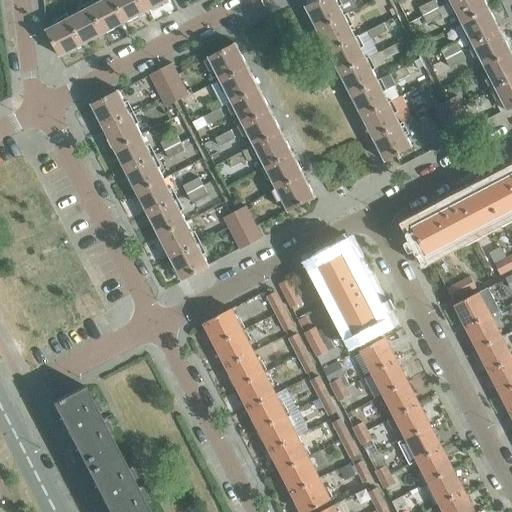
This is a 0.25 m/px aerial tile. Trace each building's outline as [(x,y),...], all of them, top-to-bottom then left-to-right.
[(105,33),(127,22),(115,0),(101,0),(91,5),(105,33)] [(115,0),(127,22),(148,10),(142,0),(115,0)] [(142,0),(148,10),(168,0),(142,0)] [(317,0),(305,6),(317,29),(345,15),(357,9),(352,0),(317,0)] [(432,0),(419,7),(423,15),(439,7),(435,0),(432,0)] [(490,8),(485,0),(452,0),(451,1),(462,22),(490,8)] [(83,44),(105,33),(91,5),(69,16),(83,44)] [(443,15),(439,7),(423,15),(427,23),(443,15)] [(462,22),(473,44),(501,30),(490,8),(462,22)] [(317,29),(328,51),(356,37),(345,15),(317,29)] [(60,56),(83,44),(69,16),(46,28),(60,56)] [(384,22),(368,31),(372,39),(388,31),(384,22)] [(511,51),(501,30),(473,44),(485,66),(511,51)] [(328,51),(340,73),(367,58),(356,37),(328,51)] [(236,42),(208,57),(220,80),(248,65),(236,42)] [(446,59),(462,50),(457,42),(441,50),(446,59)] [(395,44),(379,52),(383,60),(399,52),(395,44)] [(466,58),(462,50),(446,59),(450,67),(466,58)] [(496,87),(511,79),(511,51),(485,66),(496,87)] [(340,73),(351,94),(378,80),(367,58),(340,73)] [(431,65),(436,75),(443,71),(438,61),(431,65)] [(161,68),(169,84),(180,79),(172,62),(161,68)] [(259,87),(248,65),(220,80),(231,101),(259,87)] [(351,94),(362,116),(390,102),(384,91),(396,85),(394,82),(410,74),(406,66),(378,80),(351,94)] [(150,74),(158,90),(169,84),(161,68),(150,74)] [(180,79),(169,84),(177,100),(188,94),(180,79)] [(511,108),(511,79),(496,87),(508,111),(511,108)] [(169,84),(158,90),(167,106),(177,100),(169,84)] [(259,87),(231,101),(243,123),(270,109),(259,87)] [(91,104),(103,127),(131,112),(119,89),(91,104)] [(454,117),(457,116),(465,112),(457,96),(446,101),(454,117)] [(435,107),(443,123),(454,117),(446,101),(435,107)] [(362,116),(373,138),(401,124),(390,102),(362,116)] [(220,107),(204,116),(208,124),(224,116),(220,107)] [(281,130),(270,109),(243,123),(254,144),(254,145),(281,130)] [(142,134),(131,112),(103,127),(114,148),(142,134)] [(457,116),(454,117),(463,133),(474,128),(465,112),(457,116)] [(454,117),(443,123),(452,139),(463,133),(454,117)] [(413,146),(401,124),(373,138),(385,161),(413,146)] [(231,129),(215,137),(219,146),(235,137),(231,129)] [(293,152),(281,130),(254,145),(254,144),(243,150),(248,161),(259,155),(265,166),(293,152)] [(160,141),(164,149),(180,141),(176,133),(160,141)] [(153,156),(142,134),(114,148),(125,170),(153,156)] [(185,149),(180,141),(164,149),(169,157),(185,149)] [(242,150),(226,159),(230,167),(246,159),(242,150)] [(276,188),(304,174),(293,152),(265,166),(276,188)] [(153,156),(125,170),(137,192),(164,177),(153,156)] [(316,197),(304,174),(276,188),(288,211),(316,197)] [(500,216),(511,210),(511,175),(486,189),(500,216)] [(183,184),(187,193),(203,185),(199,176),(183,184)] [(175,199),(164,177),(137,192),(148,213),(175,199)] [(207,193),(203,185),(187,193),(191,201),(207,193)] [(453,202),(444,206),(446,209),(414,226),(428,254),(466,234),(473,246),(483,240),(476,228),(500,216),(486,189),(455,205),(453,202)] [(175,199),(148,213),(159,235),(186,221),(175,199)] [(243,227),(246,226),(254,221),(246,205),(235,211),(243,227)] [(224,217),(232,233),(243,227),(235,211),(224,217)] [(198,243),(186,221),(159,235),(170,257),(198,243)] [(254,221),(246,226),(243,227),(251,243),(262,237),(254,221)] [(243,227),(232,233),(241,249),(251,243),(243,227)] [(198,243),(170,257),(182,280),(210,266),(198,243)] [(500,274),(508,270),(502,260),(505,259),(500,249),(490,254),(500,274)] [(382,322),(365,290),(368,288),(364,280),(361,282),(345,250),(317,264),(354,336),(377,324),(382,322)] [(511,259),(510,256),(505,259),(502,260),(508,270),(511,268),(511,259)] [(462,280),(468,291),(476,287),(471,276),(462,280)] [(279,284),(282,288),(292,308),(303,302),(290,278),(279,284)] [(454,284),(460,295),(468,291),(462,280),(454,284)] [(454,284),(446,289),(452,299),(460,295),(454,284)] [(268,295),(277,313),(284,309),(275,292),(268,295)] [(455,304),(466,325),(467,327),(490,315),(478,292),(455,304)] [(205,322),(205,323),(216,344),(243,330),(232,308),(205,322)] [(284,309),(277,313),(286,330),(293,327),(284,309)] [(490,315),(467,327),(478,349),(502,337),(490,315)] [(377,324),(354,336),(346,340),(351,349),(359,345),(361,349),(384,337),(377,324)] [(304,332),(316,356),(327,350),(315,326),(304,332)] [(243,330),(216,344),(227,365),(254,351),(243,330)] [(305,352),(297,335),(290,338),(299,355),(305,352)] [(361,349),(373,372),(396,360),(384,337),(361,349)] [(511,356),(502,337),(478,349),(489,370),(511,358),(511,356)] [(316,356),(322,366),(332,361),(331,359),(337,356),(335,351),(329,354),(327,350),(316,356)] [(254,351),(227,365),(238,386),(265,373),(254,351)] [(305,352),(299,355),(308,373),(315,370),(305,352)] [(297,364),(294,358),(284,363),(288,369),(297,364)] [(511,358),(489,370),(500,392),(511,385),(511,358)] [(336,360),(322,368),(329,382),(344,374),(336,360)] [(373,372),(384,393),(407,382),(396,360),(373,372)] [(265,373),(238,386),(249,408),(276,394),(265,373)] [(327,394),(319,378),(312,381),(320,398),(327,394)] [(335,392),(346,386),(342,379),(331,385),(335,392)] [(384,393),(395,416),(419,404),(407,382),(384,393)] [(124,462),(102,420),(84,385),(61,397),(56,399),(56,400),(52,402),(86,467),(101,459),(106,470),(124,462)] [(511,385),(500,392),(511,413),(511,385)] [(335,392),(338,399),(349,393),(346,386),(335,392)] [(282,390),(298,430),(305,427),(289,387),(282,390)] [(276,394),(249,408),(260,429),(287,415),(276,394)] [(327,394),(320,398),(330,416),(337,413),(327,394)] [(395,416),(407,438),(430,426),(419,404),(395,416)] [(287,415),(260,429),(271,451),(298,437),(287,415)] [(343,441),(349,437),(340,420),(334,423),(332,420),(324,424),(334,444),(342,439),(343,441)] [(357,435),(368,430),(365,423),(354,429),(357,435)] [(407,438),(418,459),(441,448),(430,426),(407,438)] [(357,435),(361,443),(372,437),(368,430),(357,435)] [(298,437),(271,451),(282,471),(309,458),(298,437)] [(349,437),(343,441),(352,459),(359,456),(349,437)] [(418,459),(430,481),(452,469),(441,448),(418,459)] [(309,458),(282,471),(293,493),(320,479),(309,458)] [(149,511),(137,488),(124,462),(106,470),(101,459),(86,467),(109,511),(149,511)] [(371,479),(362,462),(355,466),(364,483),(371,479)] [(355,474),(350,463),(340,469),(345,479),(355,474)] [(380,479),(391,474),(387,466),(376,472),(380,479)] [(430,481),(441,503),(464,491),(452,469),(430,481)] [(380,479),(383,486),(394,480),(391,474),(380,479)] [(320,479),(293,493),(303,511),(307,511),(331,500),(320,479)] [(385,506),(376,490),(369,493),(378,510),(385,506)] [(474,511),(464,491),(441,503),(445,511),(474,511)]
